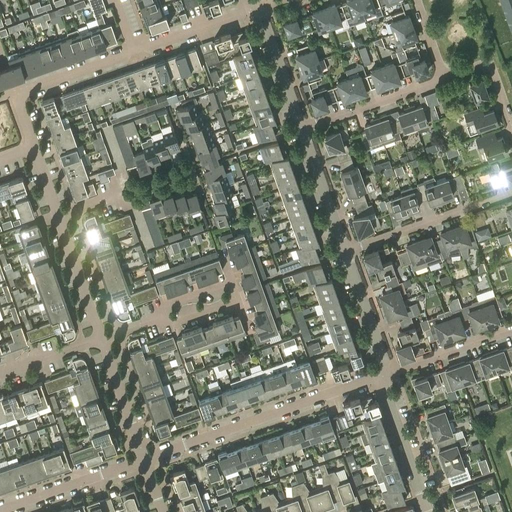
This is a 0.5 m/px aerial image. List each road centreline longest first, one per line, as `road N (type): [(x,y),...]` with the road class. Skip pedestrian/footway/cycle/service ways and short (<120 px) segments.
road 1 (residential): [(144,459),(382,375)]
road 2 (residential): [(33,148),(14,94),(133,52)]
road 3 (residential): [(345,251),(511,192)]
road 4 (residential): [(0,511),(144,459)]
road 5 (residential): [(302,129),(443,79)]
road 6 (tertiary): [(424,511),(382,375)]
road 7 (residential): [(382,375),(511,330)]
road 8 (residential): [(101,338),(57,215)]
road 9 (tertiary): [(382,375),(345,251)]
road 10 (tertiary): [(345,251),(302,129)]
road 11 (tertiary): [(302,129),(253,10)]
road 12 (residential): [(144,459),(101,338)]
road 13 (residential): [(133,52),(253,10)]
